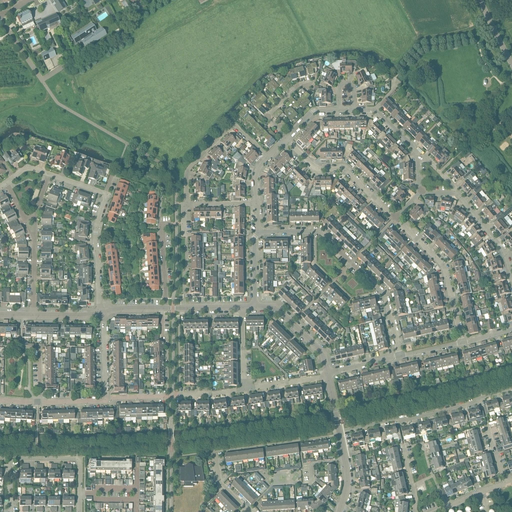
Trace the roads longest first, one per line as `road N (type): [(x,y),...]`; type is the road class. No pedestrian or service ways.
road 1 (residential): [(260,232),(318,231),(385,294),(400,355)]
road 2 (residential): [(48,173),(106,195),(95,231),(99,313)]
road 3 (residential): [(339,431),(511,388)]
road 4 (residential): [(267,156),(232,123),(189,165),(185,204)]
road 5 (residential): [(462,342),(442,263),(395,218)]
road 6 (residential): [(395,218),(344,168),(316,168),(286,138)]
road 7 (residential): [(419,193),(456,192),(504,249),(511,273)]
road 8 (residential): [(354,110),(374,110),(417,151),(419,193)]
